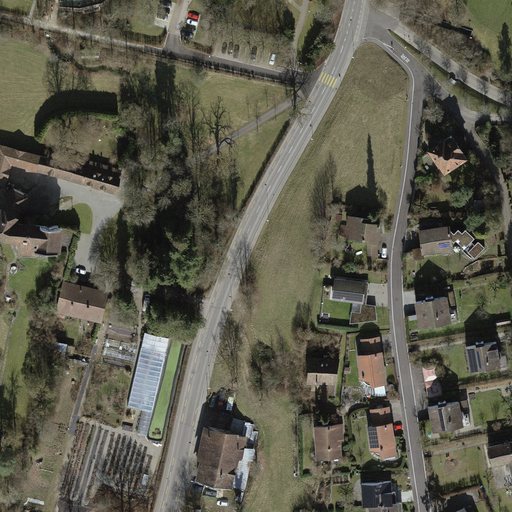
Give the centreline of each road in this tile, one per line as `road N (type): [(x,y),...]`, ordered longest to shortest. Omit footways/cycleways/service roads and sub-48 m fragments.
road 1 (tertiary): [(352,17),(330,81),(231,271),(167,511)]
road 2 (track): [(330,81),(115,208),(91,246),(87,272),(107,283),(219,305)]
road 3 (residential): [(421,72),(394,275),(424,511)]
road 4 (residential): [(363,20),(396,25),(464,74),(511,96)]
road 5 (residential): [(458,112),(507,196),(511,239)]
